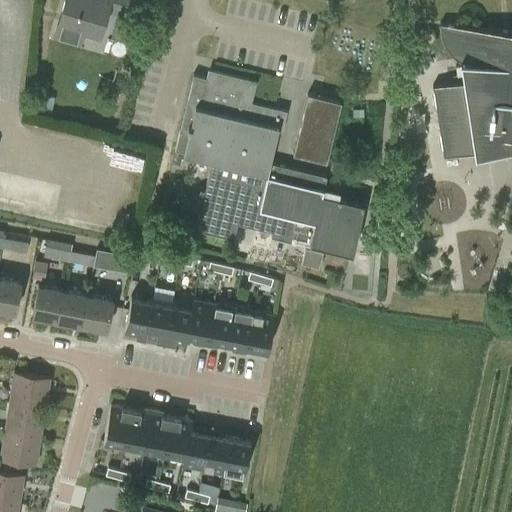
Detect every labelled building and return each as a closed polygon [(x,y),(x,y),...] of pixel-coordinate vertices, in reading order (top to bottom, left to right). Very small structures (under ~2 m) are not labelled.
[(106,10),(124,16),(128,0),(63,0),(57,21),(99,33),(106,10)] [(447,50),(453,56),(459,60),(460,66),(462,81),(432,86),(442,154),(473,149),(474,154),(511,148),(511,39),(511,40),(511,32),(511,31),(455,25),(439,24),(440,34),(443,44),(447,50)] [(182,152),(211,159),(266,171),(269,161),(277,130),(281,131),(286,109),(272,106),(250,101),(256,80),(213,69),(208,68),(205,77),(192,73),(178,130),(174,150),(182,152)] [(340,101),(307,93),(293,152),(325,160),(340,101)] [(236,222),(269,231),(286,165),(269,161),(266,171),(211,159),(204,189),(199,188),(194,208),(199,209),(194,228),(232,237),(236,222)] [(321,193),(322,189),(326,176),(286,165),(269,231),(271,231),(270,235),(290,241),(291,236),(351,251),(362,209),(363,203),(338,197),(337,197),(321,193)] [(5,176),(0,193),(0,198),(33,208),(39,185),(5,176)] [(28,241),(3,237),(1,247),(26,252),(28,241)] [(70,249),(71,243),(46,238),(42,256),(67,261),(70,249)] [(301,262),(319,267),(322,252),(305,248),(301,262)] [(67,261),(92,266),(94,254),(70,249),(67,261)] [(159,252),(149,251),(148,258),(159,259),(159,252)] [(166,260),(179,262),(180,254),(170,253),(168,252),(166,260)] [(94,254),(92,266),(117,271),(119,260),(119,259),(94,254)] [(193,257),(180,254),(179,262),(192,264),(193,257)] [(207,267),(219,270),(221,263),(209,260),(207,267)] [(221,263),(219,270),(231,273),(233,267),(221,263)] [(247,278),(258,281),(260,274),(249,271),(247,278)] [(270,285),(272,278),(260,274),(258,281),(270,285)] [(21,280),(0,275),(0,308),(15,311),(21,280)] [(56,319),(62,288),(37,283),(31,314),(56,319)] [(56,319),(81,324),(87,293),(62,288),(56,319)] [(112,297),(87,293),(81,324),(107,329),(112,297)] [(124,333),(144,337),(151,300),(131,296),(124,333)] [(212,308),(213,302),(192,298),(190,308),(191,308),(189,320),(186,334),(187,334),(187,335),(206,338),(212,308)] [(164,340),(171,304),(151,300),(144,337),(164,340)] [(206,338),(226,342),(232,309),(233,306),(213,302),(212,308),(206,338)] [(190,308),(171,304),(164,340),(185,344),(185,342),(187,335),(187,334),(186,334),(189,320),(191,308),(190,308)] [(232,309),(226,342),(246,346),(251,317),(253,309),(233,306),(232,309)] [(274,313),(253,309),(251,317),(246,346),(267,350),(274,313)] [(8,400),(45,406),(50,377),(13,371),(8,400)] [(3,429),(40,435),(45,406),(8,400),(3,429)] [(102,439),(123,443),(125,433),(130,407),(109,403),(102,439)] [(125,433),(123,443),(144,447),(150,411),(130,407),(125,433)] [(150,411),(144,447),(164,451),(165,443),(170,415),(150,411)] [(191,419),(170,415),(165,443),(164,451),(183,454),(184,454),(186,441),(189,428),(190,428),(191,419)] [(181,464),(202,468),(204,457),(209,431),(190,428),(189,428),(186,441),(184,454),(183,454),(181,464)] [(3,429),(0,448),(0,457),(35,464),(40,435),(3,429)] [(204,457),(202,468),(222,472),(229,435),(209,431),(204,457)] [(229,435),(222,472),(243,476),(250,439),(229,435)] [(116,476),(119,468),(107,465),(105,473),(116,476)] [(130,472),(119,468),(116,476),(128,479),(130,472)] [(0,499),(19,502),(24,473),(0,469),(0,499)] [(156,487),(158,479),(146,476),(144,484),(156,487)] [(170,483),(158,479),(156,487),(167,491),(170,483)] [(184,495),(195,498),(197,491),(186,487),(184,495)] [(197,491),(195,498),(207,502),(209,494),(197,491)] [(169,511),(171,505),(139,498),(136,511),(169,511)] [(240,511),(244,501),(232,498),(231,511),(234,511),(240,511)] [(0,499),(0,511),(17,511),(19,502),(0,499)]
